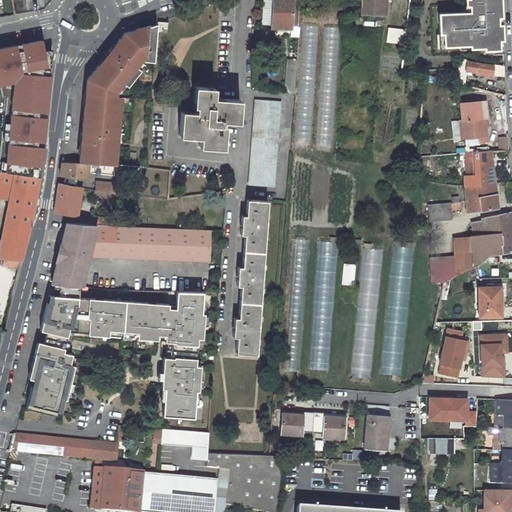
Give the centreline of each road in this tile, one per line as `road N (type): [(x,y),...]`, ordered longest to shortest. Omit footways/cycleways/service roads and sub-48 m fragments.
road 1 (tertiary): [(0,383),(46,204),(59,93)]
road 2 (unknown): [(240,193),(286,195),(294,103),(245,100)]
road 3 (unknown): [(33,254),(191,272)]
road 4 (unknown): [(241,157),(243,0)]
road 5 (unknown): [(0,414),(87,431),(101,423),(115,390)]
road 6 (unknown): [(233,283),(241,157)]
